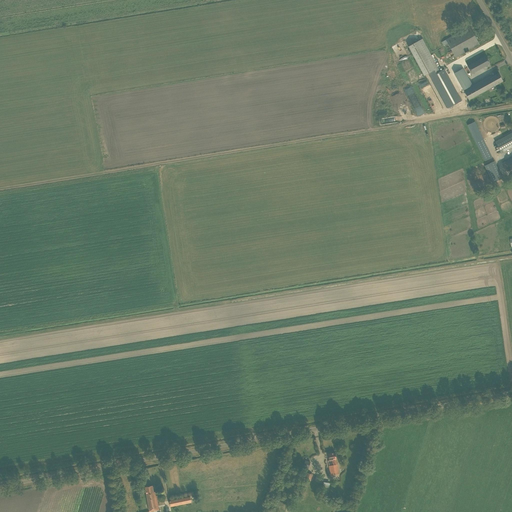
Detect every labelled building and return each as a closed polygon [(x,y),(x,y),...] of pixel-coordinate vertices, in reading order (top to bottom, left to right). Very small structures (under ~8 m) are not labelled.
[(443,46),(447,44),(455,58),(479,44),(470,27),(441,42),(443,46)] [(424,76),(429,73),(447,108),(461,101),(444,69),(440,72),(422,39),(408,46),(424,76)] [(471,74),(490,63),(486,56),(484,52),(465,62),(471,74)] [(469,100),(503,81),(498,73),(491,77),(490,76),(473,86),(463,69),(454,73),(469,100)] [(409,100),(416,116),(424,113),(417,97),(409,100)] [(467,125),(485,161),(492,158),(475,121),(467,125)] [(511,147),(511,132),(495,142),(501,153),(511,147)] [(507,171),(511,168),(511,157),(503,163),(507,171)] [(484,166),(493,183),(502,178),(494,161),(489,163),(484,166)] [(337,464),(335,452),(328,454),(329,460),(328,461),(331,475),(339,474),(337,464)] [(313,475),(306,473),(305,479),(311,481),(313,475)] [(328,493),(330,483),(323,481),(321,491),(328,493)] [(152,486),(145,487),(149,511),(159,510),(156,492),(154,492),(152,486)] [(193,504),(192,496),(169,501),(170,506),(189,503),(189,504),(193,504)]
